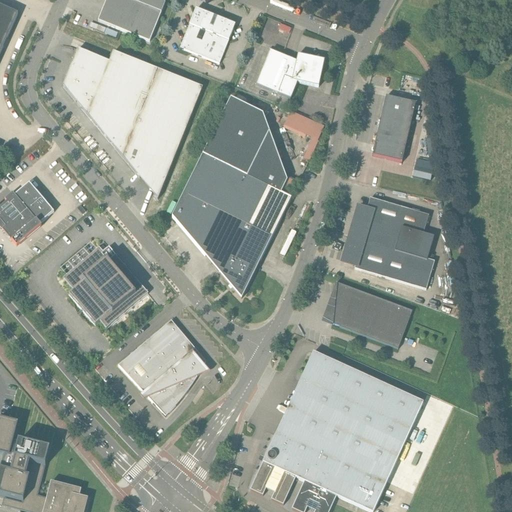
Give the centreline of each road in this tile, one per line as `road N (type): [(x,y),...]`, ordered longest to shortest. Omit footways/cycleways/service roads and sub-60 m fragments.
road 1 (unclassified): [(269,352),(219,319),(35,103),(31,70),(65,0)]
road 2 (unclassified): [(269,352),(320,229),(368,47)]
road 3 (secondary): [(172,484),(0,295)]
road 4 (secondary): [(0,324),(161,500)]
road 5 (unclassified): [(252,0),(368,47)]
